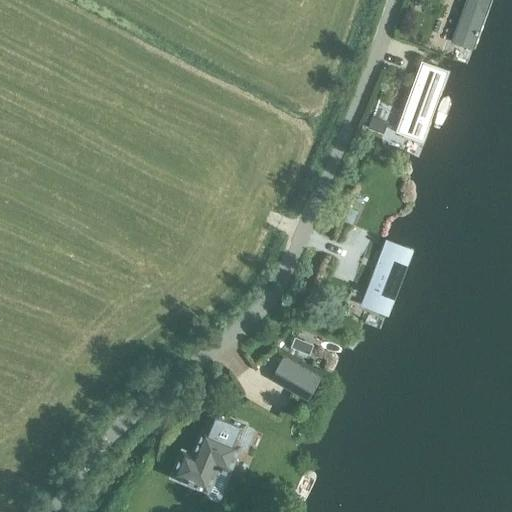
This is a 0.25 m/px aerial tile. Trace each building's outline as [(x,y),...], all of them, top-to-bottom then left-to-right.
[(478,0),(460,47),(484,56),(505,0),(478,0)] [(459,92),(425,80),(407,130),(440,142),(459,92)] [(389,119),(374,114),(368,129),(383,134),(389,119)] [(395,319),(419,252),(392,242),(367,309),(395,319)] [(314,345),(295,338),(291,348),(310,356),(314,345)] [(247,424),(214,410),(205,431),(203,430),(193,455),(182,450),(171,478),(209,493),(219,469),(230,473),(241,447),(247,450),(254,431),(245,428),(247,424)]
